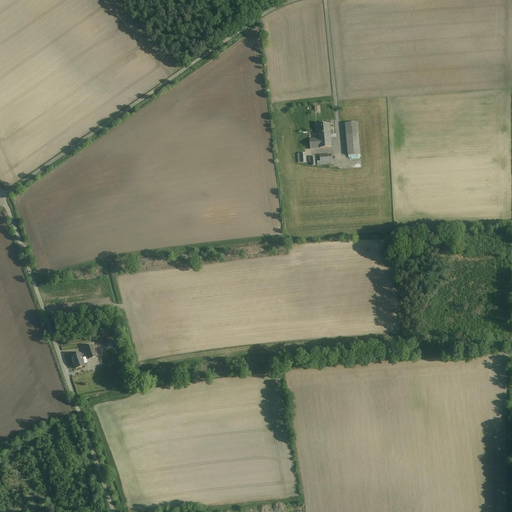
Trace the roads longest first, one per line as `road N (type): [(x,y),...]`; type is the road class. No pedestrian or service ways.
road 1 (unclassified): [(1,197),(269,10),(298,0)]
road 2 (unclassified): [(1,197),(113,511)]
